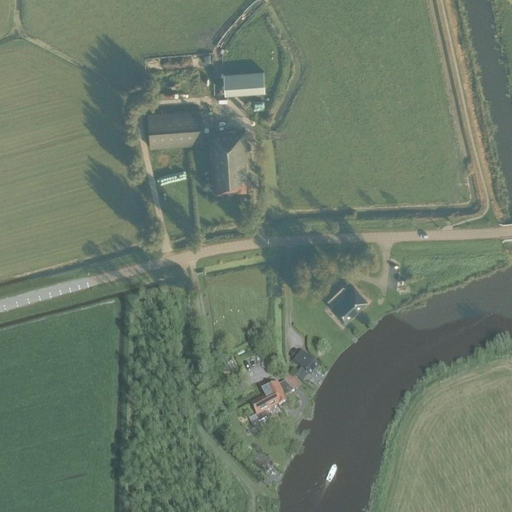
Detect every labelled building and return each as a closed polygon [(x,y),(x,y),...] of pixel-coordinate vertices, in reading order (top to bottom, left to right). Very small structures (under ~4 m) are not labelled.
[(264,71),(224,73),(225,94),(265,92),(264,71)] [(203,133),(201,110),(147,114),(150,149),(204,145),(204,144),(209,143),(211,185),(214,185),(215,194),(249,192),(245,132),(236,133),(236,125),(225,125),(225,132),(208,133),(203,133)] [(341,294),(347,288),(339,280),(324,295),(331,303),(341,294)] [(345,297),(341,294),(331,303),(346,318),(350,314),(352,315),(367,301),(354,288),(345,297)] [(295,376),(302,382),(308,375),(310,377),(319,366),(301,352),(292,362),(301,369),(295,376)] [(291,373),(285,379),(295,390),(301,384),(291,373)] [(284,382),(278,385),(277,383),(262,392),(264,397),(250,405),(256,416),(255,417),(258,423),(266,419),(265,412),(271,409),(270,407),(277,403),(278,405),(286,401),(284,396),(294,391),(284,382)] [(273,466),(258,453),(251,462),(266,474),(273,466)]
